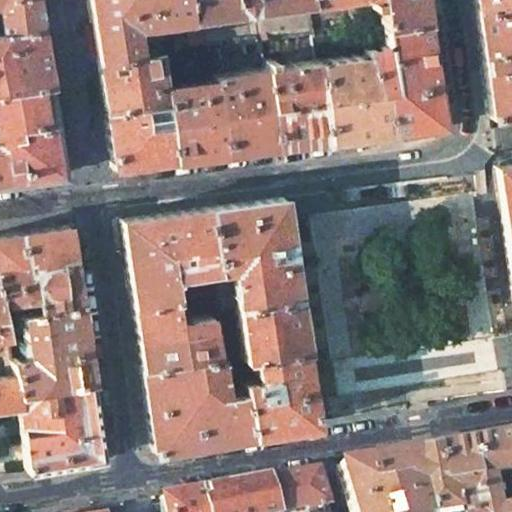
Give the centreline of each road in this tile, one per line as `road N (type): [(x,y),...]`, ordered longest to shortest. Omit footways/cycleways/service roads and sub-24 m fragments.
road 1 (residential): [(88,195),(432,150),(455,140),(463,116),(445,0)]
road 2 (residential): [(131,478),(511,414)]
road 3 (residential): [(88,195),(131,478)]
road 4 (residential): [(131,478),(0,499)]
